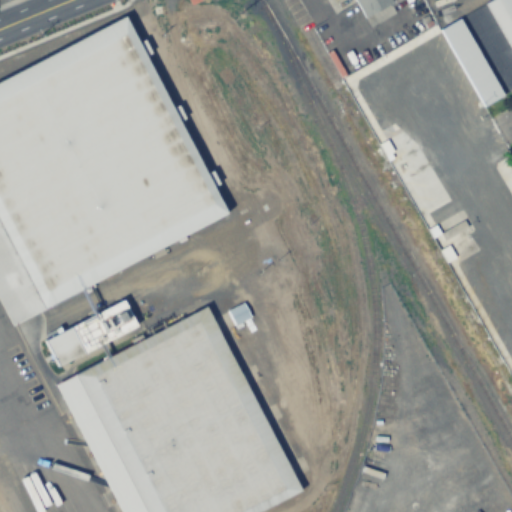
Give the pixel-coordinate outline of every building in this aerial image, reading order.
[(351,0),(362,19),(390,3),(388,0),(351,0)] [(511,54),(511,0),(491,0),(485,3),(511,54)] [(0,81),(123,17),(226,213),(20,320),(0,281),(0,81)] [(480,108),(501,98),(462,18),(440,28),(480,108)] [(426,230),(438,251),(471,233),(463,219),(440,232),(436,225),(426,230)] [(43,338),(56,368),(139,331),(126,302),(43,338)] [(225,311),(233,326),(249,318),(241,303),(225,311)] [(55,384),(121,511),(253,511),(299,488),(204,306),(55,384)] [(464,495),(504,478),(498,463),(458,479),(464,495)]
